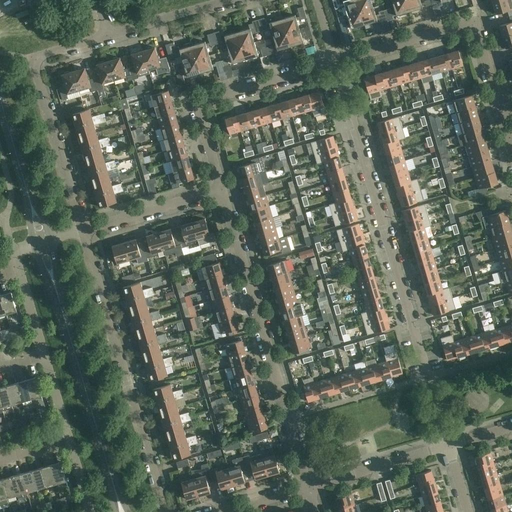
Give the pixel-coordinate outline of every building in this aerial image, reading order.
[(338,0),(332,0),(335,10),(341,8),(338,0)] [(346,0),(343,1),(347,15),(360,11),(356,0),(346,0)] [(356,0),(360,11),(373,7),(370,0),(356,0)] [(409,12),(405,0),(398,0),(392,2),(395,10),(391,12),(390,9),(384,10),(384,11),(385,13),(387,21),(393,20),(393,17),(396,16),(409,12)] [(422,8),(419,0),(405,0),(409,12),(422,8)] [(511,0),(501,0),(492,3),(496,15),(497,14),(496,14),(507,11),(509,17),(511,15),(511,0)] [(306,18),(303,7),(297,8),(300,20),(306,18)] [(375,14),(373,7),(360,11),(364,25),(377,21),(377,23),(381,22),(382,25),(388,23),(387,21),(385,13),(384,11),(378,13),(379,15),(375,16),(375,14)] [(360,11),(347,15),(351,29),(364,25),(360,11)] [(286,33),(299,29),(295,15),(282,19),(286,33)] [(511,15),(509,17),(510,23),(500,26),(500,25),(499,25),(503,37),(511,34),(511,15)] [(258,20),(261,31),(267,30),(264,18),(258,20)] [(273,37),(286,33),(282,19),(269,23),(273,37)] [(341,32),(347,30),(345,22),(339,24),(341,32)] [(250,28),(237,32),(241,46),(254,42),(250,28)] [(303,43),(299,29),(286,33),(290,47),(303,43)] [(219,31),(213,33),(216,45),(222,43),(219,31)] [(241,46),(237,32),(224,36),(228,50),(241,46)] [(210,46),(216,45),(213,33),(207,35),(210,46)] [(290,47),(286,33),(273,37),(277,51),(290,47)] [(511,46),(511,34),(503,37),(506,49),(507,49),(507,48),(511,46)] [(185,47),(179,49),(179,47),(175,48),(173,42),(165,45),(169,59),(181,55),(183,63),(196,59),(192,46),(192,45),(191,43),(184,45),(185,47)] [(192,45),(192,46),(196,59),(209,56),(205,42),(192,45)] [(241,46),(245,60),(258,56),(254,42),(241,46)] [(232,64),(245,60),(241,46),(228,50),(232,64)] [(272,46),(266,48),(268,55),(274,54),(272,46)] [(155,68),(156,71),(157,73),(161,71),(162,73),(170,71),(166,57),(158,60),(155,47),(153,48),(151,47),(147,48),(146,50),(143,51),(148,70),(155,68)] [(268,55),(266,48),(260,49),(262,57),(268,55)] [(137,74),(148,70),(143,51),(139,52),(137,51),(133,52),(133,54),(131,54),(134,66),(129,68),(132,80),(138,78),(137,74)] [(458,51),(447,54),(452,69),(463,66),(458,51)] [(447,54),(437,57),(441,72),(452,69),(447,54)] [(209,56),(196,59),(200,73),(213,70),(209,56)] [(132,80),(129,68),(123,70),(120,58),(118,58),(116,57),(112,58),(112,60),(108,61),(113,80),(125,77),(126,82),(132,80)] [(441,72),(437,57),(427,60),(431,75),(441,72)] [(200,73),(196,59),(183,63),(187,77),(200,73)] [(427,60),(416,63),(421,78),(431,75),(427,60)] [(94,78),(97,90),(103,89),(102,84),(113,80),(108,61),(104,62),(103,61),(99,63),(98,64),(96,65),(100,77),(94,78)] [(215,63),(218,74),(224,72),(223,67),(221,61),(215,63)] [(406,66),(410,81),(421,78),(416,63),(406,66)] [(406,66),(396,69),(400,84),(410,81),(406,66)] [(97,90),(94,78),(88,80),(85,68),(83,69),(81,68),(78,69),(77,70),(73,72),(79,91),(90,87),(92,92),(97,90)] [(385,72),(390,87),(400,84),(396,69),(385,72)] [(67,94),(79,91),(73,72),(69,73),(68,72),(64,73),(63,75),(61,75),(65,87),(59,89),(62,100),(68,99),(67,94)] [(385,72),(375,75),(379,90),(380,90),(390,87),(385,72)] [(179,85),(185,83),(182,74),(176,75),(179,85)] [(379,90),(375,75),(364,78),(370,100),(382,97),(380,90),(379,90)] [(146,101),(152,99),(154,107),(171,102),(168,90),(157,94),(156,91),(144,95),(146,101)] [(319,91),(308,95),(313,110),(312,110),(314,117),(326,114),(319,91)] [(298,98),(302,113),(312,110),(313,110),(308,95),(298,98)] [(453,101),(456,112),(475,107),(472,98),(471,98),(470,96),(472,96),(472,95),(453,101)] [(298,98),(288,101),(292,116),(302,113),(298,98)] [(292,116),(288,101),(277,104),(282,119),(292,116)] [(154,107),(157,118),(175,113),(171,102),(154,107)] [(277,104),(267,107),(271,122),(282,119),(277,104)] [(73,114),(84,111),(83,105),(71,108),(73,114)] [(267,107),(256,110),(261,125),(271,122),(267,107)] [(475,107),(456,112),(459,123),(476,118),(476,116),(477,115),(475,107)] [(72,114),(75,126),(102,118),(101,115),(91,117),(89,109),(84,111),(73,114),(72,114)] [(261,125),(256,110),(246,113),(251,128),(261,125)] [(143,120),(152,117),(149,111),(141,114),(143,120)] [(175,113),(157,118),(161,129),(178,124),(175,113)] [(246,113),(236,116),(240,131),(251,128),(246,113)] [(240,131),(236,116),(225,119),(229,135),(240,131)] [(377,123),(380,134),(402,128),(399,117),(377,123)] [(102,118),(75,126),(79,138),(96,133),(94,125),(103,122),(102,118)] [(459,123),(462,134),(481,129),(479,120),(477,120),(476,118),(459,123)] [(161,129),(164,140),(181,135),(178,124),(161,129)] [(226,125),(221,127),(224,138),(229,137),(226,125)] [(405,138),(402,128),(380,134),(379,134),(379,135),(380,134),(383,144),(398,140),(405,138)] [(466,145),(483,140),(482,138),(484,137),(481,129),(462,134),(466,145)] [(79,138),(82,149),(109,141),(107,138),(98,140),(96,133),(79,138)] [(112,146),(127,143),(126,134),(116,136),(116,140),(111,141),(112,146)] [(164,140),(167,151),(184,145),(181,135),(164,140)] [(333,136),(311,143),(314,153),(336,147),(333,136)] [(383,144),(386,155),(401,150),(398,140),(383,144)] [(466,145),(469,156),(488,150),(485,142),(484,142),(483,140),(466,145)] [(110,145),(109,141),(82,149),(86,161),(103,156),(101,148),(110,145)] [(167,151),(170,162),(187,156),(184,145),(167,151)] [(317,164),(324,162),(339,157),(336,147),(337,147),(337,146),(336,147),(314,153),(317,164)] [(275,151),(277,159),(285,157),(282,148),(275,151)] [(401,150),(386,155),(389,165),(404,161),(401,150)] [(472,167),(489,162),(489,159),(490,159),(488,150),(469,156),(472,167)] [(86,161),(89,172),(115,164),(114,161),(105,163),(103,156),(86,161)] [(170,162),(173,172),(191,167),(187,156),(170,162)] [(254,159),(255,162),(239,167),(242,179),(265,172),(261,157),(254,159)] [(324,162),(327,172),(342,168),(339,157),(324,162)] [(389,165),(392,175),(407,171),(404,161),(389,165)] [(472,167),(475,178),(494,172),(492,164),(490,164),(489,162),(472,167)] [(116,168),(115,164),(89,172),(92,184),(109,179),(107,171),(116,168)] [(191,167),(173,172),(168,174),(172,189),(179,187),(178,183),(194,179),(191,167)] [(345,178),(342,168),(327,172),(330,183),(345,178)] [(410,181),(407,171),(392,175),(395,186),(411,181),(410,181)] [(245,189),(262,184),(269,183),(265,172),(242,179),(245,189)] [(476,197),(488,193),(486,187),(497,184),(498,184),(494,172),(475,178),(479,189),(474,190),(476,197)] [(330,183),(333,193),(348,188),(345,178),(330,183)] [(92,184),(96,195),(122,187),(121,184),(112,186),(109,179),(92,184)] [(149,196),(156,194),(153,185),(151,185),(150,179),(145,181),(149,196)] [(397,197),(398,197),(398,196),(420,190),(417,179),(410,181),(411,181),(395,186),(398,196),(397,196),(397,197)] [(136,197),(143,195),(139,180),(131,182),(136,197)] [(248,200),(266,195),(262,184),(245,189),(248,200)] [(122,187),(96,195),(99,207),(116,202),(114,194),(123,191),(122,187)] [(351,199),(348,188),(333,193),(336,203),(351,199)] [(401,207),(423,201),(420,190),(398,196),(398,197),(401,207)] [(248,200),(252,211),(269,206),(266,195),(248,200)] [(329,205),(332,216),(354,209),(355,209),(354,209),(351,199),(336,203),(329,205)] [(403,211),(406,221),(406,222),(428,215),(425,204),(403,211)] [(269,206),(252,211),(255,222),(272,217),(269,206)] [(485,229),(490,227),(509,222),(505,210),(505,211),(494,214),(492,208),(480,211),(485,229)] [(354,209),(332,216),(335,226),(357,220),(354,209)] [(406,222),(406,221),(405,222),(406,222),(409,232),(424,228),(431,226),(428,215),(406,222)] [(255,222),(258,233),(275,228),(272,217),(255,222)] [(209,234),(205,219),(193,223),(198,240),(199,244),(214,239),(212,233),(209,234)] [(490,227),(493,238),(510,233),(510,231),(511,230),(509,222),(490,227)] [(177,233),(182,248),(189,246),(188,243),(198,240),(193,223),(181,226),(183,231),(177,233)] [(358,224),(336,230),(340,241),(362,235),(362,234),(358,224)] [(258,233),(261,244),(278,239),(275,228),(258,233)] [(409,232),(412,242),(427,238),(424,228),(409,232)] [(158,233),(165,256),(175,253),(176,257),(183,254),(182,248),(177,233),(172,235),(170,229),(158,233)] [(159,257),(165,256),(158,233),(146,236),(149,245),(144,247),(147,258),(158,255),(159,257)] [(510,233),(493,238),(496,249),(511,244),(511,235),(510,233)] [(362,235),(340,241),(343,252),(349,250),(365,245),(362,235),(363,235),(363,234),(362,234),(362,235)] [(261,244),(265,255),(289,248),(286,237),(278,239),(261,244)] [(412,242),(415,253),(430,248),(427,238),(412,242)] [(136,239),(124,243),(129,260),(136,258),(137,264),(148,261),(147,258),(144,247),(138,248),(136,239)] [(129,260),(124,243),(112,246),(117,264),(129,260)] [(511,244),(496,249),(499,260),(511,256),(511,244)] [(349,250),(352,260),(368,255),(365,245),(349,250)] [(430,248),(415,253),(418,263),(433,259),(430,248)] [(205,263),(216,259),(214,254),(203,257),(205,263)] [(352,260),(355,270),(371,266),(368,255),(352,260)] [(511,256),(499,260),(503,271),(511,268),(511,256)] [(418,263),(421,274),(436,269),(433,259),(418,263)] [(267,265),(271,277),(288,272),(285,261),(285,260),(267,265)] [(202,268),(205,279),(222,274),(219,262),(201,268),(202,268)] [(493,262),(486,265),(488,270),(495,266),(493,262)] [(355,270),(358,281),(374,276),(371,266),(355,270)] [(502,283),(506,282),(511,280),(511,268),(503,271),(498,272),(502,283)] [(421,274),(424,284),(439,279),(436,269),(421,274)] [(291,283),(288,272),(271,277),(274,288),(291,283)] [(306,272),(299,276),(303,283),(310,279),(306,272)] [(123,283),(135,280),(133,274),(121,277),(123,283)] [(205,279),(208,290),(225,285),(222,274),(205,279)] [(362,291),(377,286),(374,276),(358,281),(362,291)] [(424,284),(427,294),(443,290),(442,289),(439,279),(424,284)] [(123,287),(126,299),(153,291),(152,288),(142,290),(140,282),(123,287)] [(274,288),(277,299),(294,293),(291,283),(274,288)] [(208,290),(211,301),(228,296),(225,285),(208,290)] [(362,291),(365,302),(380,297),(377,286),(362,291)] [(429,305),(430,305),(452,298),(449,287),(442,289),(443,290),(427,294),(430,304),(429,305)] [(485,288),(479,290),(483,301),(488,300),(485,288)] [(154,295),(153,291),(126,299),(130,311),(147,306),(145,298),(154,295)] [(166,300),(175,297),(173,291),(164,294),(166,300)] [(11,293),(1,296),(7,317),(17,315),(11,293)] [(277,299),(280,309),(298,304),(294,293),(277,299)] [(228,296),(211,301),(214,312),(232,307),(228,296)] [(383,307),(380,297),(365,302),(368,311),(368,312),(383,307)] [(455,309),(452,298),(430,305),(433,316),(455,309)] [(284,320),(301,315),(305,314),(302,303),(298,304),(280,309),(284,320)] [(130,311),(133,322),(159,314),(158,311),(149,313),(147,306),(130,311)] [(214,312),(218,323),(235,318),(232,307),(214,312)] [(361,313),(364,324),(386,318),(387,318),(387,317),(386,317),(383,307),(368,312),(368,311),(361,313)] [(322,316),(322,309),(307,311),(308,318),(322,316)] [(159,314),(133,322),(136,334),(154,329),(151,321),(161,318),(159,314)] [(284,320),(287,331),(304,326),(301,315),(284,320)] [(189,331),(194,330),(197,329),(194,318),(186,320),(189,331)] [(235,318),(218,323),(221,333),(220,334),(225,333),(226,336),(237,333),(236,330),(238,329),(235,318)] [(331,330),(336,329),(332,318),(324,320),(324,323),(329,321),(331,330)] [(389,329),(386,318),(364,324),(367,335),(389,329)] [(352,326),(354,333),(365,330),(363,323),(352,326)] [(287,331),(290,342),(307,337),(304,326),(287,331)] [(505,327),(495,330),(499,345),(510,342),(505,327)] [(7,329),(1,331),(1,332),(3,339),(6,338),(8,338),(13,336),(11,331),(8,332),(7,329)] [(136,334),(140,345),(166,338),(165,334),(156,336),(154,329),(136,334)] [(489,348),(499,345),(495,330),(484,333),(489,348)] [(484,333),(474,336),(478,351),(489,348),(484,333)] [(453,342),(454,342),(452,335),(440,338),(447,360),(458,357),(453,342)] [(478,351),(474,336),(464,339),(468,354),(478,351)] [(227,356),(245,351),(241,340),(238,341),(237,337),(223,341),(224,346),(227,356)] [(307,337),(290,342),(293,354),(296,353),(304,351),(311,348),(310,348),(307,337)] [(140,345),(143,357),(160,352),(158,344),(167,341),(166,338),(140,345)] [(464,339),(454,342),(453,342),(458,357),(468,354),(464,339)] [(195,350),(199,365),(204,363),(199,348),(195,350)] [(227,356),(231,367),(248,362),(245,351),(227,356)] [(387,361),(391,377),(402,373),(396,351),(384,355),(386,362),(387,361)] [(143,357),(147,368),(173,361),(172,357),(163,359),(160,352),(143,357)] [(182,358),(174,360),(176,369),(185,367),(182,358)] [(173,361),(147,368),(150,380),(167,375),(165,367),(174,364),(173,361)] [(387,361),(386,362),(376,364),(381,380),(391,377),(387,361)] [(231,367),(234,378),(251,373),(248,362),(231,367)] [(381,380),(376,364),(366,367),(371,383),(381,380)] [(366,367),(356,371),(360,386),(371,383),(366,367)] [(356,371),(345,374),(350,389),(360,386),(356,371)] [(237,389),(254,384),(251,373),(234,378),(229,380),(232,391),(237,389)] [(350,389),(345,374),(335,377),(339,392),(350,389)] [(36,377),(26,380),(31,399),(41,396),(36,377)] [(335,377),(325,380),(329,395),(339,392),(335,377)] [(31,399),(26,380),(16,383),(21,401),(31,399)] [(325,380),(314,383),(319,398),(329,395),(325,380)] [(16,383),(6,386),(11,404),(21,401),(16,383)] [(319,398),(314,383),(303,386),(308,401),(319,398)] [(153,389),(156,401),(183,393),(182,390),(172,392),(170,384),(153,389)] [(237,389),(240,400),(258,395),(254,384),(237,389)] [(11,404),(6,386),(0,387),(0,402),(2,407),(3,411),(12,408),(11,404)] [(160,413),(177,408),(175,400),(184,397),(183,393),(156,401),(160,413)] [(258,395),(240,400),(244,411),(261,406),(258,395)] [(244,411),(247,422),(264,417),(261,406),(244,411)] [(160,413),(163,424),(189,416),(188,413),(179,415),(177,408),(160,413)] [(189,416),(163,424),(166,436),(184,431),(181,423),(191,420),(189,416)] [(16,420),(18,427),(22,425),(23,425),(24,425),(28,424),(26,417),(16,420)] [(264,417),(247,422),(250,433),(249,433),(250,433),(267,428),(264,417)] [(166,436),(170,447),(196,439),(195,436),(186,438),(184,431),(166,436)] [(255,435),(257,441),(269,438),(267,432),(255,435)] [(196,439),(170,447),(173,459),(191,454),(188,446),(197,443),(196,439)] [(232,450),(230,443),(224,445),(226,452),(232,450)] [(260,450),(261,454),(267,476),(279,472),(272,447),(260,450)] [(213,451),(207,453),(209,459),(215,457),(213,451)] [(478,468),(494,464),(490,453),(475,457),(478,468)] [(261,454),(250,457),(249,455),(243,457),(247,472),(253,470),(255,479),(267,476),(261,454)] [(232,460),(234,467),(228,469),(233,486),(245,482),(242,473),(247,472),(243,457),(232,460)] [(187,459),(176,462),(178,468),(189,465),(187,459)] [(60,462),(50,465),(56,483),(66,480),(60,462)] [(478,468),(481,479),(497,474),(494,464),(478,468)] [(46,486),(56,483),(50,465),(41,468),(46,486)] [(191,471),(193,479),(198,496),(210,493),(207,483),(213,482),(209,470),(209,467),(203,468),(203,471),(198,472),(198,471),(191,471)] [(36,489),(46,486),(41,468),(31,471),(36,489)] [(218,472),(217,468),(209,470),(213,482),(218,480),(221,489),(233,486),(228,469),(218,472)] [(416,475),(419,486),(434,481),(431,470),(416,475)] [(26,492),(36,489),(31,471),(21,474),(26,492)] [(17,495),(26,492),(21,474),(11,477),(17,495)] [(481,479),(484,489),(500,484),(497,474),(481,479)] [(7,498),(17,495),(11,477),(1,480),(7,498)] [(186,500),(198,496),(193,479),(181,482),(186,500)] [(7,498),(1,480),(0,480),(0,504),(8,503),(7,498)] [(419,486),(422,496),(437,491),(434,481),(419,486)] [(484,489),(488,499),(503,495),(500,484),(484,489)] [(422,496),(425,506),(440,502),(437,491),(422,496)] [(339,509),(355,505),(351,494),(336,498),(339,509)] [(488,499),(491,510),(506,505),(503,495),(488,499)] [(425,506),(426,511),(443,511),(440,502),(425,506)]
